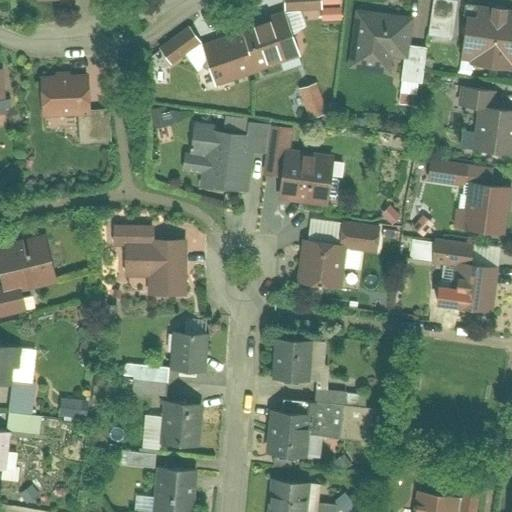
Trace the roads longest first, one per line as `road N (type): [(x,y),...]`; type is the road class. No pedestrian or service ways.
road 1 (residential): [(245,255),(226,511)]
road 2 (residential): [(156,0),(57,36),(0,27)]
